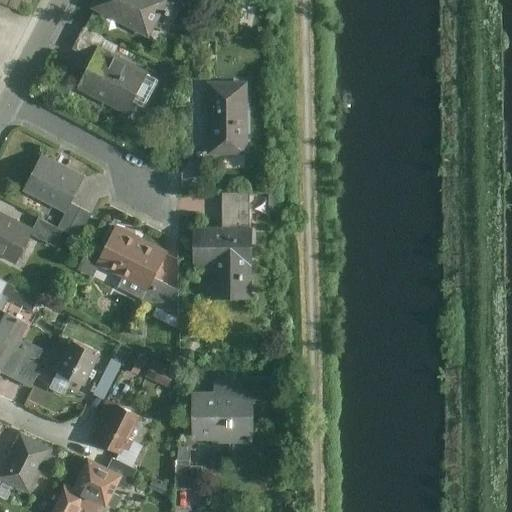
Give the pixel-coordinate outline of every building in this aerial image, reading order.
[(24,0),(0,0),(0,2),(21,11),(24,0)] [(97,0),(93,7),(151,38),(165,12),(171,0),(97,0)] [(171,0),(165,12),(180,20),(190,0),(171,0)] [(152,72),(102,46),(80,87),(130,114),(152,72)] [(251,155),(251,82),(210,82),(210,155),(251,155)] [(87,177),(45,155),(26,192),(68,213),(73,203),(87,177)] [(225,227),(253,227),(253,193),(225,193),(225,227)] [(94,214),(73,203),(68,213),(59,229),(66,232),(80,239),(94,214)] [(35,229),(0,211),(0,255),(18,265),(32,235),(35,229)] [(41,219),(35,229),(32,235),(58,248),(66,232),(59,229),(41,219)] [(171,251),(118,224),(98,264),(150,291),(159,273),(171,251)] [(225,227),(196,227),(197,268),(214,268),(214,301),(257,301),(257,227),(253,227),(225,227)] [(181,284),(159,273),(150,291),(145,300),(182,319),(181,284)] [(0,278),(0,301),(9,283),(0,278)] [(30,325),(8,314),(0,328),(0,371),(34,388),(45,365),(17,352),(30,325)] [(87,388),(103,355),(74,341),(69,350),(61,368),(58,374),(87,388)] [(61,368),(69,350),(57,345),(48,362),(61,368)] [(139,374),(147,356),(138,352),(130,369),(139,374)] [(179,371),(152,358),(145,372),(172,385),(179,371)] [(107,397),(123,365),(111,359),(95,391),(107,397)] [(217,393),(196,394),(196,443),(257,442),(257,393),(246,393),(246,380),(217,380),(217,393)] [(108,426),(120,405),(109,400),(98,421),(108,426)] [(99,442),(122,454),(142,417),(120,405),(108,426),(99,442)] [(32,495),(55,450),(21,433),(0,474),(0,479),(5,482),(32,495)] [(115,458),(109,469),(126,477),(122,486),(131,490),(140,471),(115,458)] [(109,469),(91,461),(76,490),(68,485),(53,511),(83,511),(86,508),(93,511),(100,511),(104,506),(111,509),(122,486),(126,477),(109,469)] [(178,461),(177,489),(204,490),(205,467),(191,467),(191,462),(178,461)]
